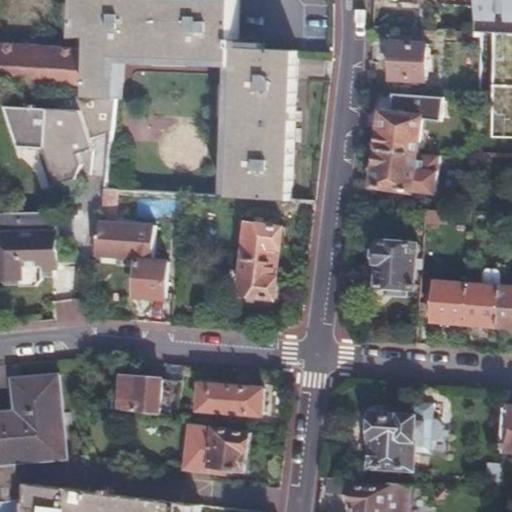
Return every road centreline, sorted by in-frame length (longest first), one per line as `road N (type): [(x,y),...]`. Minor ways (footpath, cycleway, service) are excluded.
road 1 (residential): [(350,0),(332,208),(309,353)]
road 2 (residential): [(309,353),(92,338),(0,347)]
road 3 (residential): [(511,368),(309,353)]
road 4 (residential): [(309,353),(293,511)]
